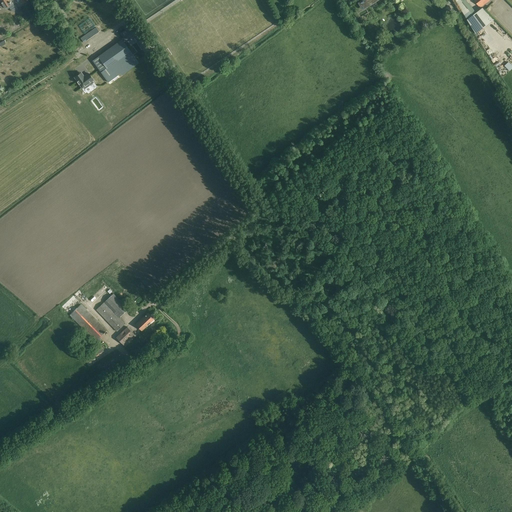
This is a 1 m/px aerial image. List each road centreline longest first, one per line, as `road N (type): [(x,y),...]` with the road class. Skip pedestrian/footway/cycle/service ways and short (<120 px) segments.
road 1 (unclassified): [(234,239),(261,206),(121,0)]
road 2 (track): [(0,450),(184,335),(163,314)]
